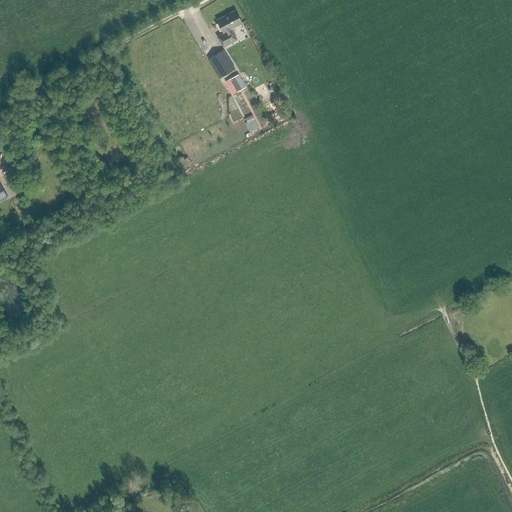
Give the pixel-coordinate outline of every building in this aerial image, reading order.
[(241,24),(242,23),(236,11),(218,20),(224,33),(218,37),(224,47),(236,40),(230,27),(240,22),(241,23),(241,24)] [(224,50),(207,60),(219,78),(235,68),(224,50)] [(236,92),(246,87),(238,74),(229,79),(236,92)] [(272,106),(266,109),(270,115),(275,113),(272,106)] [(23,178),(11,184),(16,193),(27,188),(23,178)]
